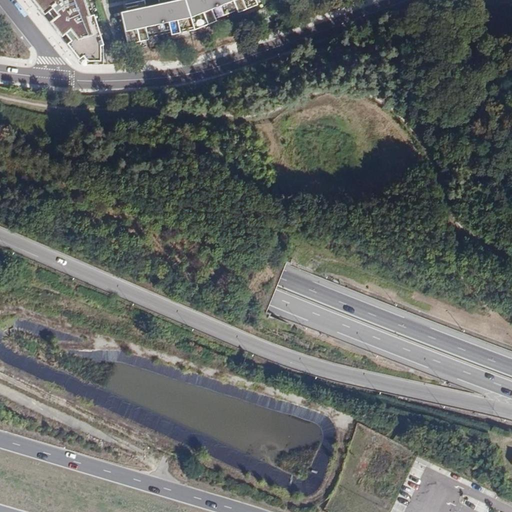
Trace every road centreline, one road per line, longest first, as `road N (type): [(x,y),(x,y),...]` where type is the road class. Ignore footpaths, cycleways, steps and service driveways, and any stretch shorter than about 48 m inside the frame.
road 1 (track): [(511,260),(467,236),(407,128),(355,91),(335,88),(250,118),(58,108),(0,96)]
road 2 (motorway): [(511,368),(279,278),(0,148)]
road 3 (motorway): [(0,171),(272,298),(511,390)]
road 4 (motorway): [(0,233),(312,364),(511,409)]
road 5 (tertiary): [(407,0),(196,72),(52,78)]
road 6 (primary): [(244,511),(0,438)]
